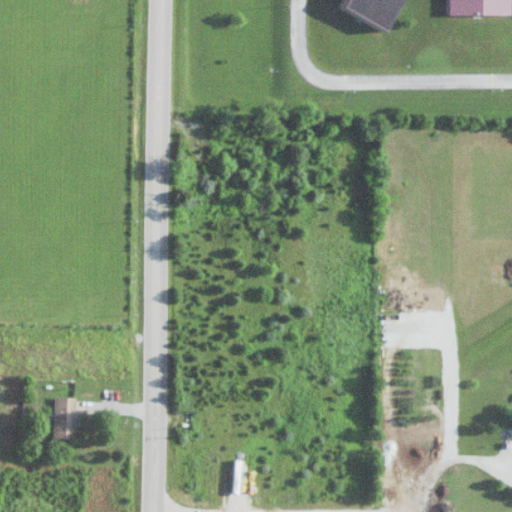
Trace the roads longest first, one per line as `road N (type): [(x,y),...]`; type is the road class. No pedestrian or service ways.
road 1 (secondary): [(151,511),(157,0)]
road 2 (residential): [(287,0),(289,47),(315,80),(511,78)]
